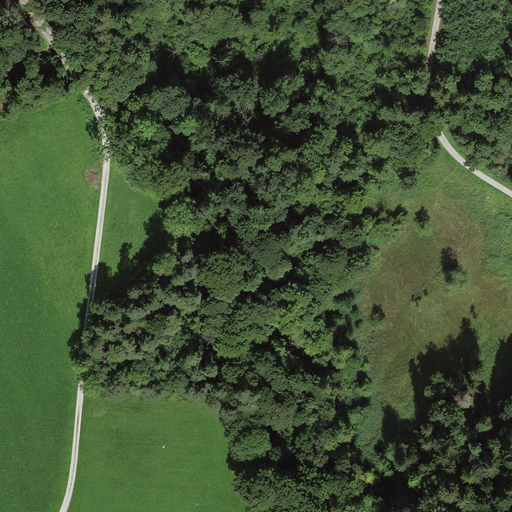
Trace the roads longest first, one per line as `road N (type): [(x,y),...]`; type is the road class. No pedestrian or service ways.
road 1 (track): [(23,0),(98,115),(107,184),(71,490),(60,511)]
road 2 (track): [(511,193),(458,158),(432,118),(426,85),(441,0)]
